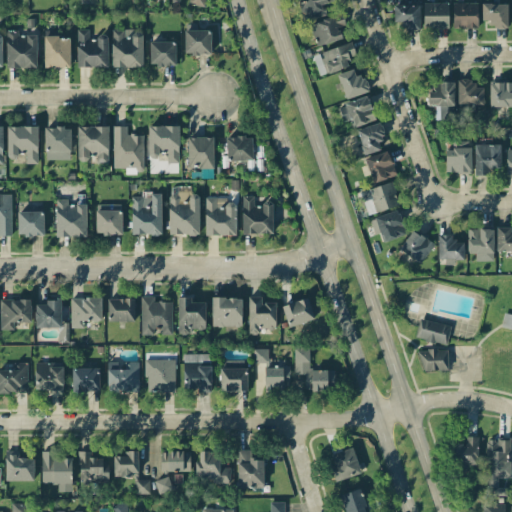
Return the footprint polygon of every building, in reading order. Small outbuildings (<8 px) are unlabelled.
[(303,21),(327,13),(325,7),(330,5),(328,0),(299,0),(297,1),(303,21)] [(477,28),(477,2),(452,2),(452,28),(477,28)] [(448,3),(423,3),(423,28),(447,28),(448,3)] [(507,28),(506,3),(481,4),(481,20),(490,20),(490,28),(507,28)] [(419,5),(393,5),(393,22),(402,22),(402,30),(419,29),(419,5)] [(309,24),(316,46),(343,38),(335,15),(309,24)] [(77,67),(108,67),(107,35),(92,35),(92,29),(76,30),(77,67)] [(184,54),(210,54),(210,29),(184,30),(184,54)] [(6,30),(6,68),(36,67),(36,35),(17,35),(17,30),(6,30)] [(112,30),(111,66),(142,67),(143,31),(112,30)] [(44,67),(70,67),(69,35),(43,35),(44,67)] [(175,65),(175,41),(149,42),(149,66),(175,65)] [(350,67),(348,59),(355,57),(352,43),(322,50),(327,72),(350,67)] [(354,75),(353,70),(338,73),(344,98),(368,92),(363,73),(354,75)] [(482,104),(483,87),(473,87),(473,79),(457,79),(456,104),(482,104)] [(489,107),(511,106),(511,82),(489,83),(489,107)] [(428,106),(453,106),(454,83),(428,83),(428,106)] [(338,104),(342,122),(352,119),(353,125),(374,121),(369,97),(338,104)] [(355,130),(364,155),(380,150),(376,139),(385,137),(380,122),(355,130)] [(179,163),(178,125),(147,126),(148,155),(166,155),(167,163),(179,163)] [(37,126),(6,126),(7,157),(19,157),(19,154),(25,154),(26,163),(37,163),(37,126)] [(108,126),(77,126),(76,160),(88,161),(88,156),(96,156),(96,163),(108,163),(108,126)] [(143,134),(126,135),(126,126),(112,126),(112,169),(143,168),(143,134)] [(70,159),(70,127),(44,127),(44,159),(70,159)] [(226,137),(226,161),(252,160),(252,136),(226,137)] [(213,137),(187,137),(187,168),(201,168),(201,178),(211,178),(211,170),(213,170),(213,137)] [(445,172),(470,172),(470,140),(453,140),(453,150),(445,149),(445,172)] [(500,144),(473,145),(474,175),(492,174),(492,168),(500,168),(500,144)] [(390,152),(366,156),(371,181),(395,177),(390,152)] [(367,190),(375,213),(399,204),(391,181),(367,190)] [(0,221),(0,236),(11,236),(11,194),(0,193),(0,221)] [(131,194),(131,234),(161,234),(161,194),(131,194)] [(169,194),(168,234),(198,235),(199,194),(188,194),(188,203),(179,203),(179,194),(169,194)] [(85,237),(86,195),(76,195),(76,204),(67,204),(67,199),(56,199),(55,236),(85,237)] [(242,234),(272,233),(272,201),(256,201),(256,196),(241,196),(242,234)] [(204,235),(235,235),(235,199),(205,198),(204,235)] [(95,234),(121,234),(122,204),(95,204),(95,234)] [(44,235),(43,211),(17,212),(17,235),(44,235)] [(382,241),(404,236),(399,213),(377,217),(382,241)] [(511,226),(496,227),(495,251),(511,251),(511,226)] [(493,253),(492,228),(467,229),(467,253),(493,253)] [(419,264),(434,244),(413,229),(399,248),(419,264)] [(463,260),(464,242),(453,242),(453,235),(437,234),(437,259),(445,259),(445,264),(454,265),(454,259),(463,260)] [(172,302),(154,302),(154,296),(140,296),(140,334),(157,334),(157,335),(172,334),(172,302)] [(276,302),(261,302),(261,296),(247,296),(248,331),(276,330),(276,302)] [(84,328),(84,321),(101,321),(101,297),(70,297),(70,328),(84,328)] [(205,302),(191,302),(191,297),(177,297),(177,334),(190,334),(190,329),(205,329),(205,302)] [(211,326),(241,327),(241,298),(212,297),(211,326)] [(107,322),(135,321),(135,298),(107,299),(107,322)] [(314,319),(307,298),(281,306),(288,327),(314,319)] [(0,314),(0,329),(18,329),(18,322),(31,322),(30,299),(0,299),(0,314)] [(61,327),(60,299),(46,299),(46,304),(34,304),(35,327),(61,327)] [(414,337),(445,345),(450,326),(419,318),(414,337)] [(253,363),(268,363),(268,348),(253,349),(253,363)] [(309,348),(293,348),(294,374),(305,374),(305,391),(334,391),(334,369),(309,370),(309,348)] [(448,370),(447,349),(419,350),(420,371),(448,370)] [(197,392),(210,392),(211,354),(183,353),(182,388),(197,389),(197,392)] [(145,360),(146,392),(175,392),(174,359),(145,360)] [(247,391),(246,360),(219,360),(220,391),(247,391)] [(137,361),(106,362),(108,393),(139,391),(137,361)] [(0,380),(0,392),(27,391),(26,362),(12,363),(12,370),(0,369),(0,380)] [(63,391),(62,364),(34,365),(35,391),(63,391)] [(99,391),(98,367),(71,368),(72,392),(99,391)] [(289,389),(289,367),(265,367),(264,389),(289,389)] [(255,386),(264,386),(263,370),(255,370),(255,386)] [(464,444),(454,443),(454,467),(476,468),(477,437),(464,436),(464,444)] [(510,477),(509,439),(485,440),(487,495),(504,495),(504,487),(498,488),(497,478),(510,477)] [(330,454),(334,466),(330,468),(335,481),(361,473),(352,447),(330,454)] [(263,460),(251,460),(252,450),(238,449),(237,487),(263,487),(263,460)] [(71,491),(71,459),(54,458),(54,451),(41,451),(41,483),(57,483),(57,491),(71,491)] [(108,480),(108,459),(91,459),(91,451),(78,451),(79,481),(108,480)] [(135,494),(149,493),(149,479),(138,480),(138,451),(123,451),(123,456),(113,456),(113,477),(134,476),(135,494)] [(161,471),(190,471),(189,451),(160,451),(161,471)] [(196,478),(213,479),(213,483),(230,484),(230,468),(218,467),(219,452),(197,451),(196,478)] [(5,480),(33,481),(33,458),(18,457),(18,453),(5,452),(5,480)] [(154,481),(158,494),(172,490),(167,476),(154,481)] [(366,511),(361,489),(340,494),(343,511),(366,511)] [(283,511),(284,502),(269,502),(268,511),(283,511)] [(25,511),(25,503),(11,503),(11,511),(25,511)] [(126,511),(126,503),(111,503),(111,511),(98,511),(97,511),(126,511)] [(504,511),(504,503),(481,504),(481,511),(504,511)]
